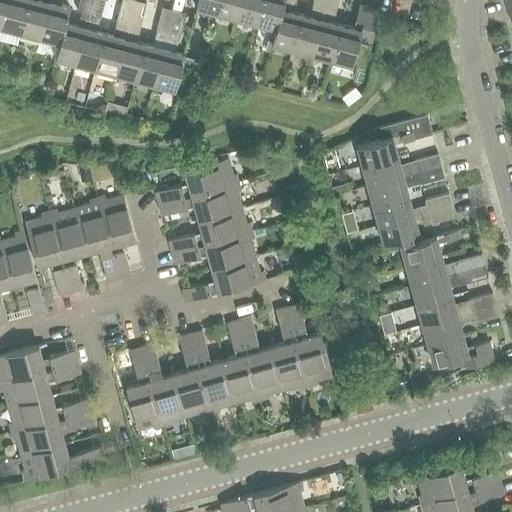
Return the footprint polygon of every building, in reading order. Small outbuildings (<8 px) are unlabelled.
[(6,0),(0,25),(0,26),(19,32),(27,0),(6,0)] [(27,0),(19,32),(39,37),(49,0),(27,0)] [(65,22),(69,7),(55,3),(56,0),(49,0),(39,37),(59,42),(59,43),(65,22)] [(79,22),(78,26),(65,22),(59,43),(59,42),(55,58),(75,63),(91,0),(79,0),(76,10),(81,11),(79,21),(79,22)] [(96,30),(104,0),(91,0),(75,63),(95,68),(104,32),(96,30)] [(121,0),(116,21),(112,35),(104,32),(95,68),(114,73),(133,0),(121,0)] [(136,41),(146,3),(135,0),(133,0),(114,73),(134,79),(143,43),(136,41)] [(197,0),(196,7),(216,13),(219,0),(197,0)] [(219,0),(216,13),(236,18),(240,0),(219,0)] [(240,0),(236,18),(256,23),(261,0),(240,0)] [(261,0),(256,23),(275,28),(276,28),(282,0),(261,0)] [(282,0),(276,28),(275,28),(271,44),(291,49),(301,13),(288,10),(289,6),(290,0),(282,0)] [(314,17),(301,13),(291,49),(311,54),(325,0),(312,0),(312,1),(317,2),(315,12),(315,13),(314,17)] [(338,0),(325,0),(311,54),(331,60),(340,23),(327,20),(328,16),(329,16),(331,6),(336,7),(338,0)] [(378,10),(367,7),(359,5),(354,23),(355,23),(354,27),(340,23),(331,60),(351,65),(358,39),(370,42),(378,10)] [(134,79),(154,84),(173,10),(162,7),(152,45),(143,43),(134,79)] [(174,89),(181,64),(184,53),(175,51),(185,13),(173,10),(154,84),(174,89)] [(185,57),(182,67),(184,68),(199,71),(199,70),(200,69),(202,62),(185,57)] [(348,105),(361,95),(355,87),(342,97),(348,105)] [(127,107),(107,101),(104,112),(104,114),(114,117),(124,119),(124,117),(127,107)] [(398,156),(394,143),(432,133),(427,114),(378,127),(381,138),(356,145),(362,166),(398,156)] [(401,169),(398,156),(362,166),(367,185),(441,165),(437,153),(414,160),(415,165),(405,168),(401,169)] [(227,158),(183,169),(188,186),(181,188),(180,184),(155,191),(158,203),(238,181),(236,174),(232,175),(227,158)] [(408,195),(405,182),(409,181),(419,179),(420,184),(444,177),(441,165),(367,185),(372,205),(408,195)] [(238,181),(158,203),(161,215),(187,208),(186,205),(193,203),(197,218),(241,207),(236,190),(240,189),(238,181)] [(412,208),(408,195),(372,205),(378,225),(451,205),(448,193),(424,199),(426,204),(416,207),(412,208)] [(118,243),(135,238),(124,199),(106,203),(105,199),(98,201),(118,278),(130,274),(123,248),(120,249),(118,243)] [(91,207),(74,212),(85,252),(101,247),(103,254),(99,255),(107,281),(118,278),(98,201),(90,203),(91,207)] [(419,235),(415,221),(419,220),(419,221),(429,218),(430,223),(454,216),(451,205),(378,225),(383,245),(419,235)] [(168,240),(171,252),(251,230),(249,222),(245,223),(241,207),(197,218),(201,234),(195,236),(194,233),(168,240)] [(82,288),(82,287),(75,262),(71,263),(70,256),(85,252),(74,212),(58,216),(57,213),(49,215),(70,291),(82,288)] [(51,268),(58,293),(58,294),(70,291),(49,215),(42,217),(43,221),(26,225),(36,265),(53,261),(54,267),(51,268)] [(405,265),(441,255),(438,242),(442,241),(442,242),(460,237),(458,229),(399,245),(405,265)] [(25,288),(32,313),(32,314),(44,310),(23,230),(14,232),(15,236),(0,240),(0,246),(10,285),(26,280),(28,287),(25,288)] [(251,230),(171,252),(174,263),(200,256),(199,253),(206,251),(210,267),(254,255),(249,238),(253,237),(251,230)] [(0,322),(7,320),(0,295),(0,287),(10,285),(0,246),(0,322)] [(481,253),(457,259),(459,264),(449,267),(449,268),(445,269),(441,255),(405,265),(410,285),(484,265),(481,253)] [(207,281),(181,288),(185,301),(265,279),(262,271),(258,272),(254,255),(210,267),(215,283),(208,285),(207,281)] [(410,285),(416,304),(452,295),(448,281),(452,280),(452,281),(462,278),(464,283),(488,277),(484,265),(410,285)] [(104,292),(124,287),(122,277),(101,282),(104,292)] [(416,304),(421,324),(495,304),(492,292),(468,299),(469,304),(459,306),(459,307),(455,308),(452,295),(416,304)] [(332,376),(320,332),(304,337),(302,330),(305,329),(298,303),(287,306),(308,386),(316,384),(315,381),(332,376)] [(421,324),(427,344),(463,334),(459,321),(463,320),(473,318),(475,322),(499,316),(495,304),(421,324)] [(287,341),(271,346),(283,389),(300,385),(301,388),(308,386),(287,306),(275,310),(282,335),(285,335),(287,341)] [(255,350),(255,349),(254,343),(257,342),(250,316),(238,320),(260,400),(267,398),(266,394),(283,389),(271,346),(255,350)] [(238,355),(223,359),(235,402),(251,398),(252,402),(260,400),(238,320),(226,323),(233,349),(236,348),(238,355)] [(201,330),(189,333),(211,413),(219,411),(218,407),(235,402),(223,359),(207,363),(205,356),(208,356),(201,330)] [(190,368),(174,372),(186,416),(203,411),(204,415),(211,413),(189,333),(178,336),(185,362),(188,361),(190,368)] [(458,357),(461,369),(493,360),(488,341),(470,346),(466,347),(463,334),(427,344),(432,364),(458,357)] [(153,343),(141,346),(163,426),(170,424),(169,420),(186,416),(174,372),(158,376),(156,370),(160,369),(153,343)] [(42,361),(38,345),(0,355),(0,382),(77,361),(74,349),(48,356),(49,360),(42,361)] [(141,346),(129,349),(136,375),(139,374),(141,381),(125,385),(137,429),(154,424),(155,428),(163,426),(141,346)] [(338,367),(347,364),(345,354),(335,357),(338,367)] [(0,390),(3,389),(8,406),(51,394),(47,378),(54,377),(54,380),(80,373),(77,361),(0,382),(0,390)] [(406,377),(398,379),(399,387),(407,385),(406,377)] [(8,424),(10,432),(90,410),(87,398),(61,405),(60,402),(54,403),(51,394),(8,406),(12,423),(8,424)] [(16,438),(21,455),(64,443),(60,427),(67,425),(68,428),(93,421),(90,410),(10,432),(12,439),(16,438)] [(100,446),(99,447),(74,453),(75,457),(68,458),(64,443),(21,455),(25,471),(21,472),(24,481),(104,459),(100,446)] [(466,482),(461,466),(417,477),(422,495),(418,496),(420,504),(500,482),(497,470),(471,477),(472,480),(466,482)] [(300,481),(220,503),(222,511),(236,511),(250,508),(249,505),(255,503),(257,511),(284,511),(303,507),(299,490),(303,489),(300,481)] [(426,510),(426,511),(473,511),(470,499),(477,497),(478,500),(503,493),(500,482),(420,504),(422,511),(426,510)]
